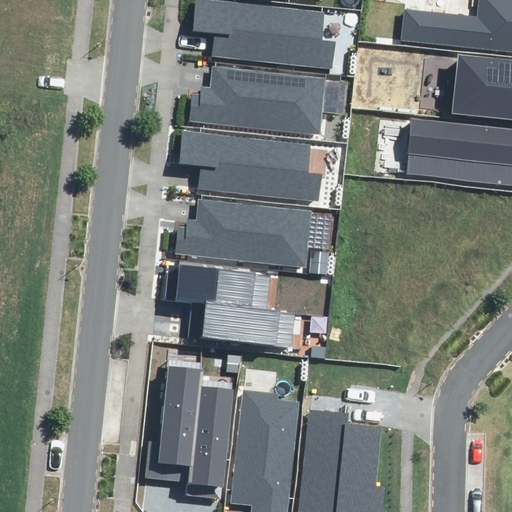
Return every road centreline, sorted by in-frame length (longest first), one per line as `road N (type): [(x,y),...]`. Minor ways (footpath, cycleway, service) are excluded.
road 1 (residential): [(78,511),(126,0)]
road 2 (residential): [(443,511),(448,407),(479,344),(511,309)]
